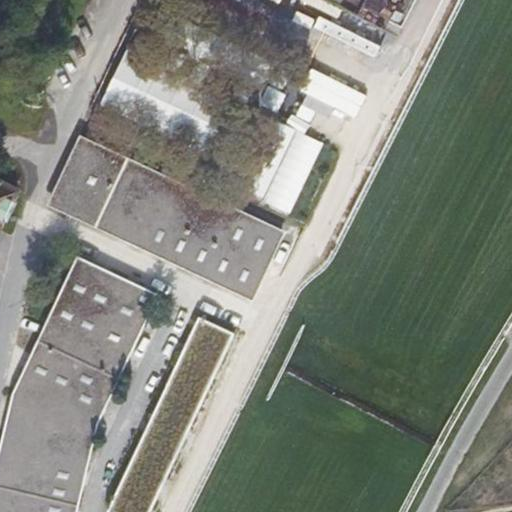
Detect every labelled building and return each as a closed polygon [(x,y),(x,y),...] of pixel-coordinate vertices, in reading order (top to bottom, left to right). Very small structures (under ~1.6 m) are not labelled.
[(290,212),(321,140),(294,129),(263,201),(290,212)] [(53,204),(255,295),(284,231),(83,139),(53,204)] [(0,221),(15,188),(0,181),(0,221)] [(0,462),(0,511),(76,511),(92,448),(99,424),(157,294),(80,259),(16,391),(0,462)] [(149,511),(233,334),(199,318),(108,511),(107,511),(149,511)]
